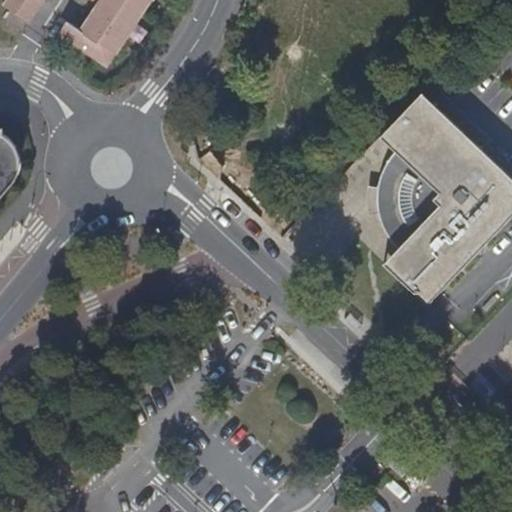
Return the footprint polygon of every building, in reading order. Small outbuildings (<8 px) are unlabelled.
[(0,11),(21,25),(37,0),(1,0),(0,2),(0,11)] [(143,0),(81,0),(91,6),(73,32),(59,22),(51,36),(98,69),(143,0)] [(410,107),(430,86),(440,75),(435,71),(405,103),(410,107)] [(486,247),(511,218),(511,142),(440,75),(430,86),(410,107),(415,111),(399,125),(406,130),(396,145),(391,160),(389,171),(388,188),(391,202),(397,216),(404,225),(410,229),(401,239),(415,252),(407,261),(442,294),(486,247)] [(396,122),(410,107),(405,103),(392,117),(396,122)] [(399,125),(415,111),(410,107),(396,122),(399,125)] [(0,190),(5,184),(9,178),(11,175),(13,173),(13,172),(14,169),(15,167),(16,164),(16,162),(16,159),(15,157),(15,154),(15,151),(13,149),(12,146),(11,144),(9,141),(8,139),(5,136),(2,134),(0,132),(0,190)] [(415,252),(401,239),(393,248),(407,261),(415,252)] [(394,469),(402,461),(393,452),(385,460),(394,469)] [(412,469),(402,461),(394,469),(404,477),(412,469)]
